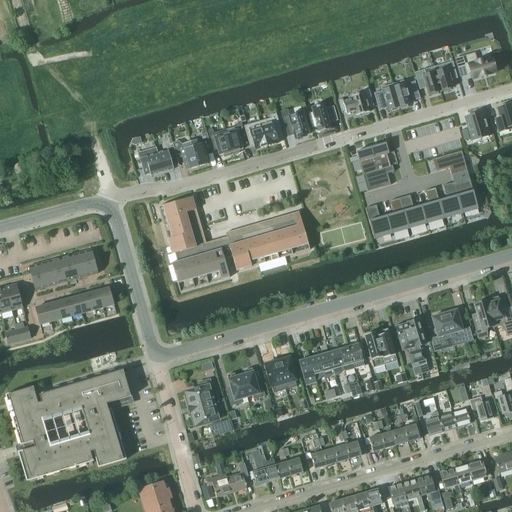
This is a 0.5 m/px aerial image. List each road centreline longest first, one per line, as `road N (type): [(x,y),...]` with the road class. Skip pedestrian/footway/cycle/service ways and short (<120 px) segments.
road 1 (residential): [(511,88),(169,188),(95,202)]
road 2 (tertiary): [(154,358),(511,258)]
road 3 (residential): [(254,511),(511,435)]
road 4 (tertiary): [(95,202),(112,212),(154,358)]
road 5 (residential): [(198,511),(154,358)]
